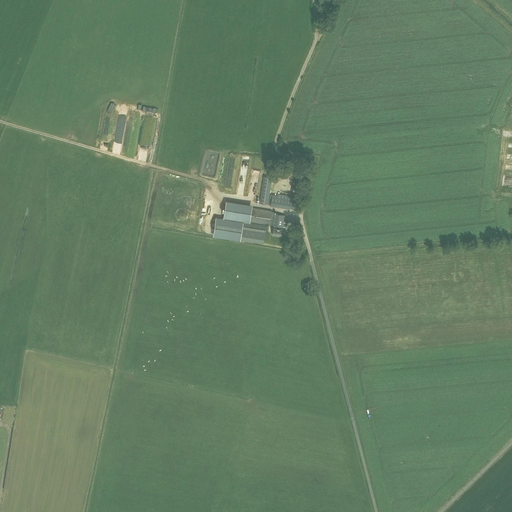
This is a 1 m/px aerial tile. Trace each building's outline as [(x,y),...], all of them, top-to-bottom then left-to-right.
[(324,0),(322,9),(329,12),(333,0),(324,0)] [(259,203),(268,204),(273,177),(264,175),(259,203)] [(269,205),(294,209),(296,196),(295,196),(295,195),(291,195),(277,194),(277,195),(271,194),(269,205)] [(243,221),(250,222),(250,221),(267,224),(274,225),(273,234),(282,236),(283,227),(287,227),(288,223),(284,222),(285,215),(274,213),(274,212),(252,208),(253,204),(226,200),(223,216),(215,215),(212,234),(241,238),(243,221)] [(267,225),(250,222),(243,221),(241,238),(264,242),(267,225)]
